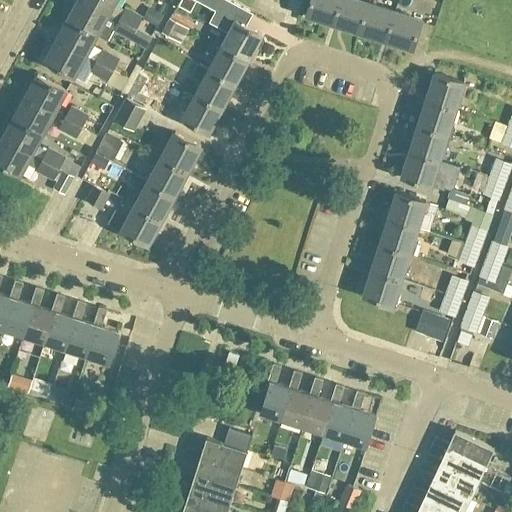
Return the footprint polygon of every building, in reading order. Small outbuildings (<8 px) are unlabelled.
[(110,14),(85,0),(79,0),(70,18),(99,34),(109,40),(115,31),(132,40),(138,29),(120,19),(110,14)] [(85,0),(110,14),(117,0),(85,0)] [(196,0),(216,11),(222,0),(196,0)] [(311,0),(307,13),(334,22),(340,0),(311,0)] [(361,30),(369,2),(364,0),(340,0),(334,22),(361,30)] [(361,30),(387,38),(396,10),(369,2),(361,30)] [(127,8),(120,19),(138,29),(144,18),(127,8)] [(396,10),(387,38),(414,46),(423,18),(396,10)] [(224,44),(250,59),(263,34),(222,11),(215,23),(231,32),(224,44)] [(58,39),(87,55),(99,34),(70,18),(58,39)] [(189,29),(169,18),(161,33),(181,43),(189,29)] [(87,55),(58,39),(47,60),(76,76),(87,55)] [(145,57),(149,45),(135,40),(131,52),(145,57)] [(211,69),(237,83),(250,59),(224,44),(211,69)] [(104,50),(97,61),(115,70),(121,59),(104,50)] [(109,82),(115,70),(97,61),(91,72),(109,82)] [(198,93),(224,107),(237,83),(211,69),(200,63),(194,75),(204,81),(198,93)] [(428,99),(457,108),(465,81),(437,72),(428,99)] [(27,96),(56,112),(68,91),(38,75),(27,96)] [(136,81),(129,92),(169,117),(176,105),(136,81)] [(224,107),(198,93),(184,117),(210,131),(224,107)] [(15,117),(45,133),(56,112),(27,96),(15,117)] [(114,121),(133,131),(145,109),(126,98),(114,121)] [(420,124),(448,133),(457,108),(428,99),(420,124)] [(83,127),(90,116),(72,106),(66,117),(83,127)] [(4,138),(34,154),(45,133),(15,117),(4,138)] [(77,138),(83,127),(66,117),(60,129),(77,138)] [(493,135),(503,139),(509,124),(499,119),(493,135)] [(412,150),(440,159),(448,133),(420,124),(412,150)] [(503,143),(511,145),(511,126),(509,126),(503,143)] [(163,156),(189,170),(203,145),(177,131),(163,156)] [(43,159),(34,154),(4,138),(0,145),(0,163),(22,175),(28,163),(38,169),(37,170),(58,182),(54,189),(65,195),(75,177),(60,169),(43,159)] [(49,148),(43,159),(60,169),(66,157),(49,148)] [(440,159),(412,150),(404,176),(432,185),(440,159)] [(150,181),(176,195),(189,170),(163,156),(150,181)] [(491,176),(505,182),(511,165),(497,160),(491,176)] [(176,195),(150,181),(140,175),(134,184),(145,190),(137,205),(163,219),(176,195)] [(505,182),(491,176),(484,193),(498,198),(505,182)] [(88,200),(102,208),(110,193),(96,186),(88,200)] [(431,202),(427,201),(427,200),(398,191),(390,217),(419,226),(424,211),(428,212),(431,202)] [(163,219),(137,205),(128,201),(122,213),(117,210),(110,223),(150,244),(163,219)] [(473,223),(472,226),(486,232),(492,214),(470,207),(465,221),(473,223)] [(419,226),(390,217),(382,243),(410,252),(419,226)] [(499,225),(493,242),(505,246),(511,229),(499,225)] [(480,248),(486,232),(472,226),(466,243),(480,248)] [(493,242),(487,259),(501,264),(507,248),(507,247),(505,246),(493,242)] [(410,252),(382,243),(373,268),(402,277),(410,252)] [(474,265),(480,248),(466,243),(460,260),(474,265)] [(501,264),(487,259),(481,275),(478,283),(503,294),(506,284),(495,280),(501,264)] [(373,268),(365,294),(394,304),(394,303),(398,305),(401,295),(397,293),(402,277),(373,268)] [(0,274),(0,328),(1,329),(11,297),(8,296),(0,293),(0,277),(1,275),(0,274)] [(447,293),(461,298),(467,282),(453,276),(447,293)] [(32,303),(29,303),(16,298),(22,282),(14,279),(8,296),(11,297),(1,329),(22,335),(32,303)] [(53,310),(50,309),(37,305),(43,289),(35,286),(29,303),(32,303),(22,335),(43,342),(53,310)] [(468,309),(482,314),(488,298),(474,292),(468,309)] [(53,310),(43,342),(64,349),(74,317),(71,316),(58,312),(64,295),(56,293),(50,309),(53,310)] [(441,310),(455,315),(461,298),(447,293),(441,310)] [(77,300),(71,316),(74,317),(64,349),(85,355),(95,324),(92,323),(79,319),(85,302),(77,300)] [(98,306),(92,323),(95,324),(85,355),(107,362),(117,331),(100,325),(106,309),(98,306)] [(468,309),(462,326),(481,333),(480,334),(492,339),(498,322),(482,315),(482,314),(468,309)] [(434,315),(427,334),(442,339),(449,321),(434,315)] [(233,368),(238,354),(230,351),(225,366),(233,368)] [(260,412),(282,419),(292,387),(289,386),(276,382),(281,366),(273,363),(268,380),(270,381),(260,412)] [(24,369),(10,375),(16,389),(30,384),(24,369)] [(282,419),(303,426),(313,394),(310,393),(297,389),(302,372),(294,370),(289,386),(292,387),(282,419)] [(303,426),(321,432),(324,433),(334,401),(331,400),(318,396),(323,379),(315,377),(310,393),(313,394),(303,426)] [(324,433),(345,439),(355,407),(352,406),(339,402),(344,386),(336,383),(331,400),(334,401),(324,433)] [(345,439),(367,446),(377,414),(360,409),(365,393),(357,390),(352,406),(355,407),(345,439)] [(487,465),(495,448),(456,430),(450,443),(437,436),(434,443),(447,449),(448,447),(487,465)] [(248,450),(207,437),(203,450),(189,446),(186,453),(200,457),(201,455),(242,468),(248,450)] [(441,463),(480,481),(487,465),(448,447),(447,449),(443,459),(429,453),(426,459),(440,466),(441,463)] [(201,455),(200,457),(201,457),(197,468),(183,463),(181,470),(195,475),(196,472),(236,485),(242,468),(201,455)] [(433,479),(472,498),(480,481),(441,463),(440,466),(435,475),(422,469),(419,476),(432,482),(433,479)] [(190,489),(231,502),(236,485),(196,472),(195,475),(192,485),(177,480),(175,487),(189,492),(190,489)] [(274,494),(289,498),(294,481),(280,477),(274,494)] [(426,496),(460,511),(465,511),(472,498),(433,479),(432,482),(427,492),(414,485),(411,492),(424,498),(426,496)] [(353,509),(361,490),(349,485),(341,503),(353,509)] [(185,506),(201,511),(227,511),(231,502),(190,489),(189,492),(186,502),(172,498),(170,504),(184,509),(185,506)] [(417,511),(418,511),(460,511),(426,496),(424,498),(420,508),(406,502),(403,508),(411,511),(417,511)]
